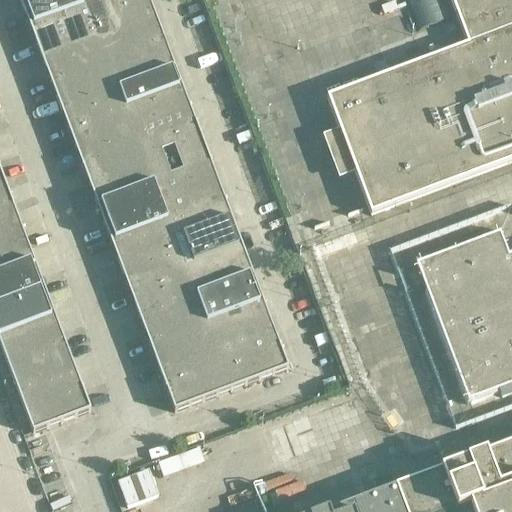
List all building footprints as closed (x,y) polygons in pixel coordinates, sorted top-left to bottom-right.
[(18,0),(82,169),(81,169),(82,171),(83,170),(96,206),(95,206),(96,208),(96,207),(165,391),(164,391),(165,392),(166,392),(174,414),(288,371),(280,349),(281,349),(280,348),(279,348),(211,165),(211,164),(211,163),(210,163),(197,127),(197,126),(196,126),(148,0),(18,0)] [(511,0),(449,0),(467,46),(511,29),(511,0)] [(511,29),(467,46),(327,100),(370,216),(511,162),(511,29)] [(0,348),(33,435),(90,413),(82,391),(83,391),(83,390),(82,390),(13,207),(14,206),(13,205),(0,172),(0,348)] [(500,234),(416,265),(467,403),(511,386),(511,255),(508,257),(500,234)] [(511,511),(511,446),(395,490),(402,511),(511,511)] [(148,472),(117,484),(127,509),(158,498),(148,472)] [(402,511),(395,490),(337,511),(402,511)]
